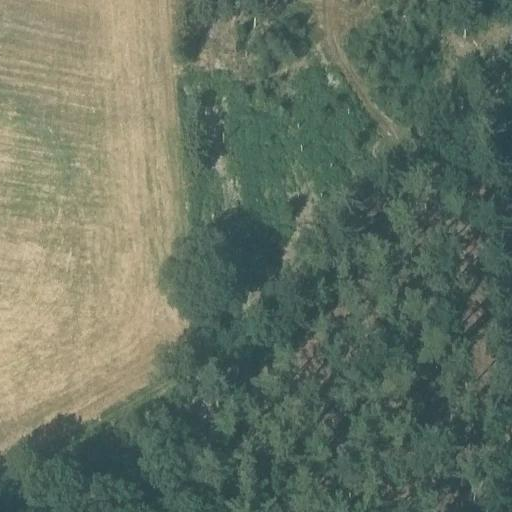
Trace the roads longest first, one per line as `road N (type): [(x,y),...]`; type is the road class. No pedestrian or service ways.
road 1 (track): [(204,371),(438,114)]
road 2 (track): [(0,485),(204,371)]
road 3 (track): [(408,142),(364,55),(351,0)]
road 4 (track): [(204,371),(215,511)]
